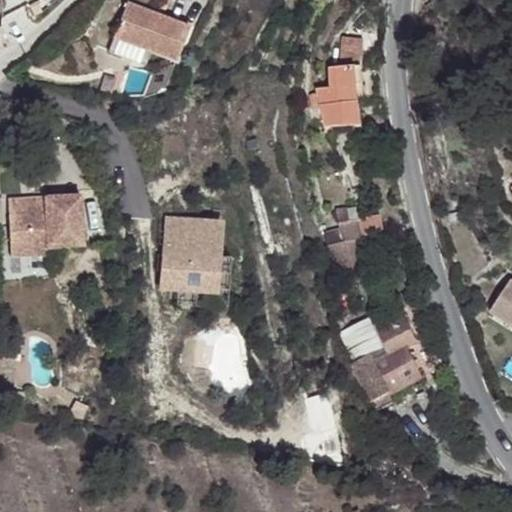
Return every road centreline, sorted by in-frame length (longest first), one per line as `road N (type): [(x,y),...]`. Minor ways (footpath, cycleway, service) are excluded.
road 1 (residential): [(401,0),(404,127),(457,340),(490,428),(511,452)]
road 2 (unknown): [(5,68),(28,98),(104,154),(125,225)]
